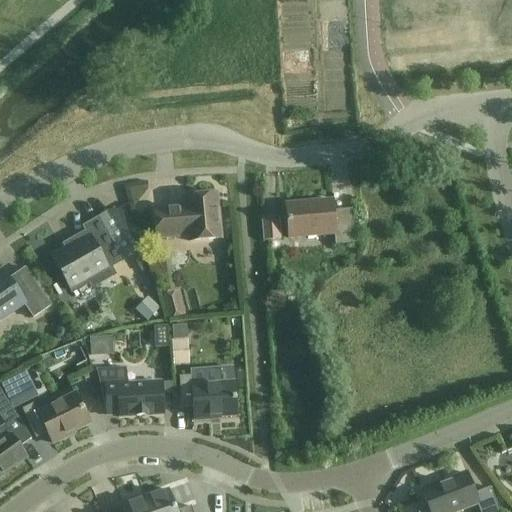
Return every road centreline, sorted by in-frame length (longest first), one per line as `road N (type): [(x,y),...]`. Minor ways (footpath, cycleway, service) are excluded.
road 1 (tertiary): [(0,209),(58,171),(137,145),(180,140),(279,162),(318,160),(368,150),(440,110),(487,104)]
road 2 (residential): [(11,511),(108,452),(168,450),(277,482),(359,472)]
road 3 (residential): [(359,472),(511,413)]
